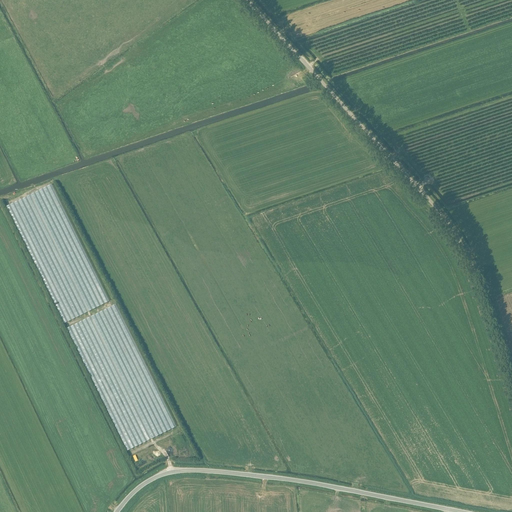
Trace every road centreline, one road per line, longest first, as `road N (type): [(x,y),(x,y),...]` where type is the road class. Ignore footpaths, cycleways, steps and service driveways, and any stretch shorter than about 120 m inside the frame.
road 1 (unclassified): [(511,391),(471,267),(443,221),(247,0)]
road 2 (unclassified): [(117,511),(144,483),(188,470),(294,480),(461,511)]
